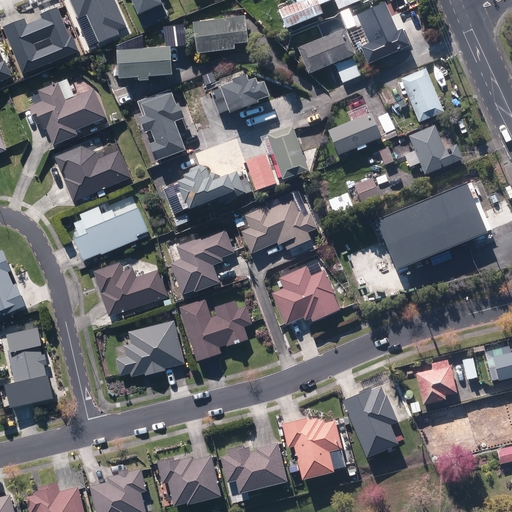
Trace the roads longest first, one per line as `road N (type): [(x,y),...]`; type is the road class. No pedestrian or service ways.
road 1 (residential): [(92,431),(272,387),(388,338),(477,312)]
road 2 (unknown): [(459,51),(208,153)]
road 3 (residential): [(0,215),(23,222),(41,244),(92,431)]
